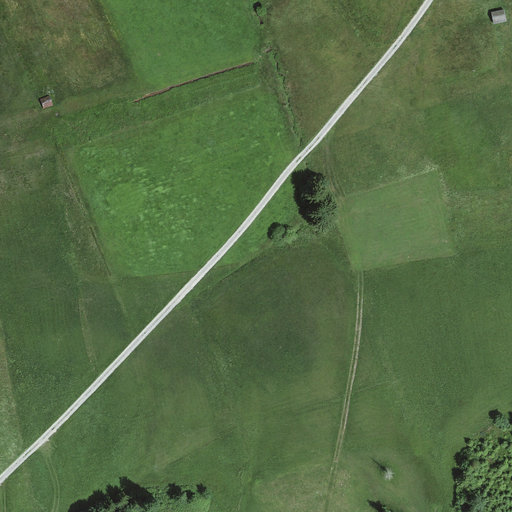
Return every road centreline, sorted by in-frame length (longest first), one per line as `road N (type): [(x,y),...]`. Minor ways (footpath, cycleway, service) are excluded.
road 1 (track): [(431,0),(339,120),(171,309),(0,480)]
road 2 (track): [(323,136),(361,291),(328,511)]
